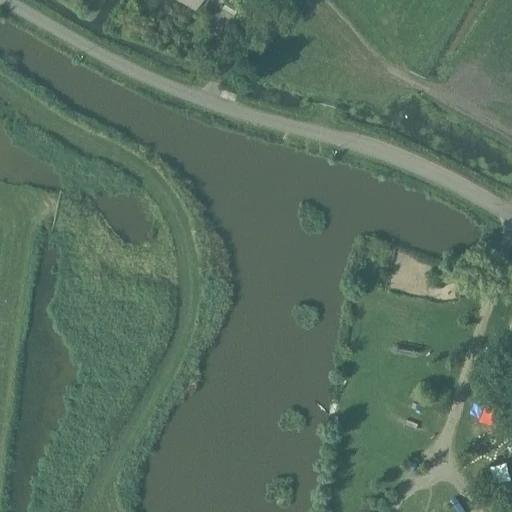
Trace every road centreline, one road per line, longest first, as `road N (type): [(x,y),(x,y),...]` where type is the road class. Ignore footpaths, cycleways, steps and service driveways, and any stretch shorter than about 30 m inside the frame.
road 1 (unclassified): [(511,212),(396,157),(203,101),(2,0)]
road 2 (track): [(187,267),(140,173),(77,142),(0,85)]
road 3 (track): [(85,511),(174,341),(187,267)]
road 4 (track): [(323,0),(388,69),(511,140)]
road 5 (track): [(187,267),(133,268),(79,222),(0,202)]
